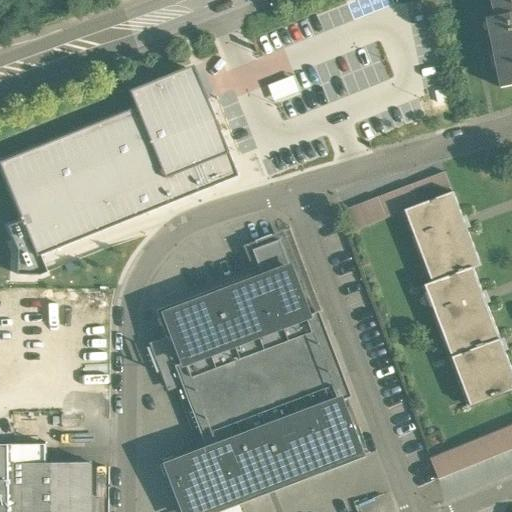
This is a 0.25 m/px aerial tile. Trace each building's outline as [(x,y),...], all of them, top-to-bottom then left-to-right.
[(511,0),(490,0),(494,16),(511,13),(511,0)] [(511,13),(494,16),(487,18),(501,87),(511,84),(511,13)] [(208,101),(200,103),(186,69),(185,69),(130,92),(136,107),(0,162),(0,164),(22,221),(9,227),(17,249),(18,275),(41,276),(47,273),(42,256),(238,176),(208,101)] [(268,88),(274,103),(298,93),(292,78),(268,88)] [(444,173),(355,206),(362,227),(405,211),(452,193),(444,173)] [(452,193),(405,211),(432,283),(471,269),(479,266),(452,193)] [(355,206),(344,211),(352,231),(362,227),(355,206)] [(188,511),(356,449),(278,242),(252,252),(263,280),(165,316),(171,332),(183,362),(174,366),(181,383),(206,449),(197,453),(197,455),(168,466),(184,511),(188,511)] [(432,283),(425,286),(470,406),(511,390),(511,375),(471,269),(432,283)] [(166,389),(181,383),(174,366),(183,362),(171,332),(148,342),(166,389)] [(511,425),(430,459),(438,480),(511,449),(511,425)] [(10,445),(0,445),(0,505),(11,505),(10,511),(90,511),(90,463),(10,464),(10,445)]
